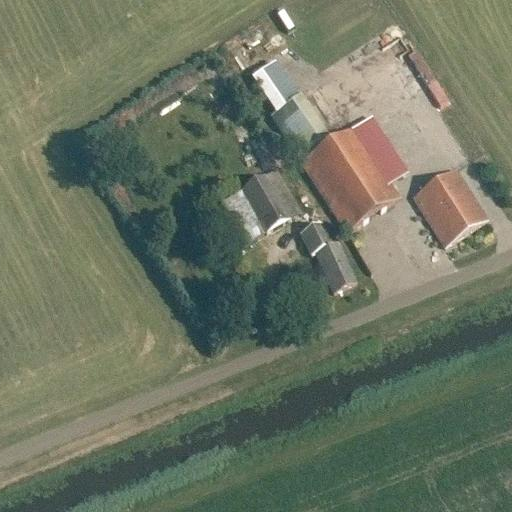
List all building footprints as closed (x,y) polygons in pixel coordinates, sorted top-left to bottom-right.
[(430,81),(418,53),(408,57),(420,85),(430,81)] [(270,64),(244,80),(266,115),(292,99),(270,64)] [(293,99),(268,117),(297,158),(322,140),(293,99)] [(400,202),(354,132),(300,167),(346,237),(400,202)] [(266,237),(303,215),(278,172),(241,194),(266,237)] [(454,173),(412,199),(443,249),(485,223),(454,173)] [(332,248),(322,228),(299,239),(310,262),(315,260),(332,297),(356,286),(338,246),(332,248)]
